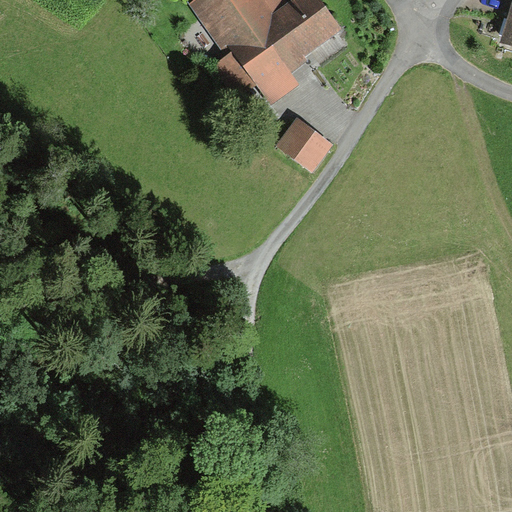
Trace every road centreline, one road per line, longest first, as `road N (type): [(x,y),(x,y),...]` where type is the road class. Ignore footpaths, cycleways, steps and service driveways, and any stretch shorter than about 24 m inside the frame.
road 1 (track): [(235,511),(253,263),(0,280)]
road 2 (residential): [(415,30),(342,150),(253,263)]
